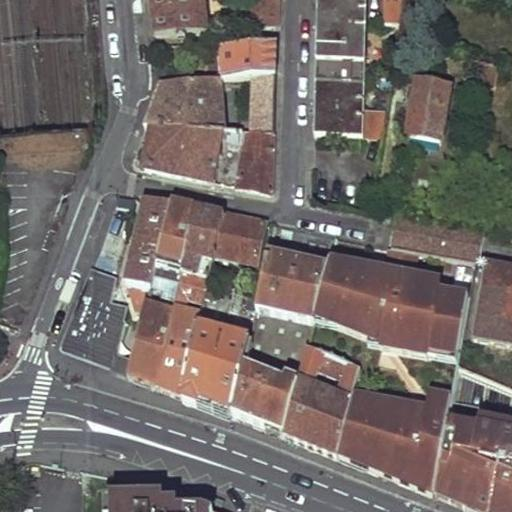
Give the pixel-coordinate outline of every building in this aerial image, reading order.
[(169,0),(150,2),(156,40),(209,35),(203,0),(169,0)] [(252,0),(253,29),(278,28),(278,0),(252,0)] [(320,0),(315,135),(386,137),(390,111),(365,110),(367,0),(320,0)] [(405,0),(385,0),(385,24),(404,24),(405,0)] [(156,40),(156,49),(210,43),(209,35),(156,40)] [(222,53),(224,84),(228,84),(239,83),(276,77),(277,47),(222,53)] [(419,72),(408,141),(440,146),(449,94),(430,90),(432,74),(419,72)] [(242,125),(242,136),(275,137),(276,91),(276,77),(239,83),(239,101),(240,105),(251,105),(251,124),(242,125)] [(228,84),(230,102),(239,101),(239,83),(228,84)] [(160,90),(145,133),(151,134),(242,136),(242,125),(225,124),(221,85),(160,90)] [(151,134),(145,173),(211,186),(220,145),(231,146),(222,188),(273,198),(273,179),(275,137),(242,136),(151,134)] [(125,288),(138,310),(146,311),(172,209),(146,203),(125,288)] [(130,378),(158,388),(182,275),(186,253),(194,213),(172,209),(146,311),(134,361),(130,378)] [(158,388),(184,398),(193,351),(196,351),(203,319),(187,315),(190,302),(206,306),(210,288),(215,261),(224,219),(194,213),(186,253),(199,257),(195,277),(182,275),(158,388)] [(224,219),(215,261),(256,269),(264,228),(244,223),(224,219)] [(395,235),(391,252),(421,257),(477,265),(482,236),(398,222),(395,235)] [(386,278),(329,267),(314,324),(379,351),(381,345),(397,348),(395,358),(427,364),(428,355),(460,362),(461,355),(468,313),(447,309),(451,290),(416,284),(421,257),(391,252),(386,278)] [(235,417),(284,438),(308,349),(314,324),(313,323),(326,272),(267,261),(260,299),(250,354),(235,417)] [(511,271),(486,267),(473,345),(511,351),(511,271)] [(115,284),(91,276),(81,304),(80,304),(75,318),(76,318),(69,337),(71,338),(66,352),(117,369),(127,323),(125,322),(128,309),(110,304),(115,284)] [(193,351),(184,398),(235,417),(250,354),(260,299),(210,288),(206,306),(203,319),(196,351),(193,351)] [(397,348),(381,345),(379,351),(379,354),(395,358),(397,348)] [(284,438),(338,460),(351,401),(359,371),(308,349),(284,438)] [(458,370),(460,362),(428,355),(427,364),(458,370)] [(458,372),(511,393),(511,376),(461,355),(460,362),(458,370),(458,372)] [(134,361),(119,358),(117,369),(115,373),(130,378),(134,361)] [(431,417),(351,401),(338,460),(435,500),(438,487),(449,426),(453,405),(434,400),(431,417)] [(511,511),(511,438),(449,426),(438,487),(435,500),(465,511),(511,511)]
